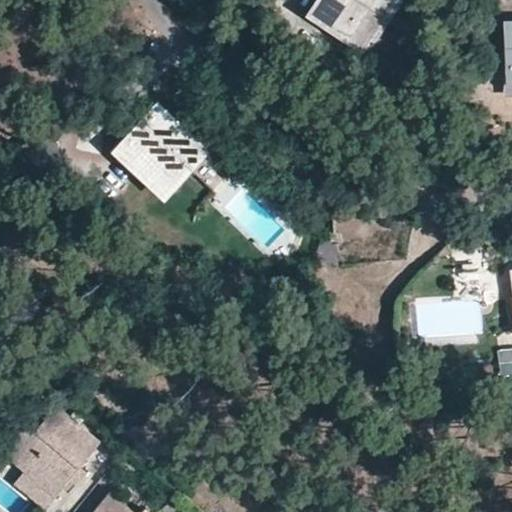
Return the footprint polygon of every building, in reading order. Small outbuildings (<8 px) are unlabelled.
[(342,39),(360,51),(394,1),(393,0),(316,0),(310,9),(344,34),(342,39)] [(161,202),(205,157),(157,112),(118,152),(148,182),(145,186),(161,202)] [(40,158),(63,140),(49,122),(9,152),(31,181),(38,176),(40,158)] [(511,351),(500,352),(501,377),(511,375),(511,351)] [(54,406),(44,417),(34,429),(25,422),(5,445),(27,464),(22,470),(52,495),(60,486),(77,465),(97,441),(54,406)] [(34,429),(44,417),(35,410),(25,422),(34,429)] [(27,464),(5,445),(0,451),(22,470),(27,464)] [(77,465),(60,486),(68,493),(85,473),(77,465)] [(52,495),(22,470),(12,482),(42,507),(52,495)] [(149,511),(145,508),(141,511),(134,511),(112,493),(94,511),(149,511)]
